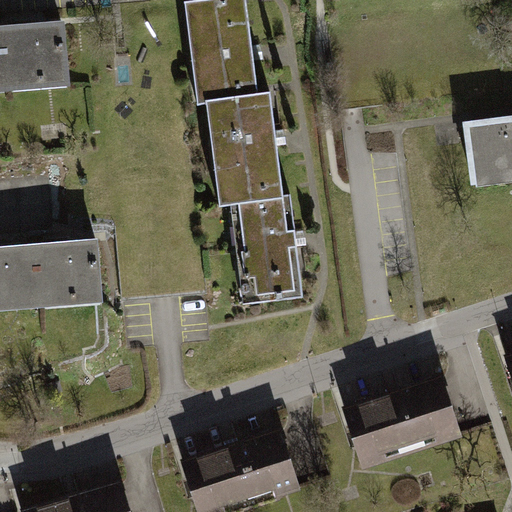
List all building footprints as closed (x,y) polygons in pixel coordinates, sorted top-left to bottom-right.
[(259,96),(246,0),(216,0),(185,4),(198,104),(207,102),(259,96)] [(6,30),(0,30),(0,97),(69,92),(63,25),(6,30)] [(284,199),(270,94),(259,96),(207,102),(220,208),(231,206),(284,199)] [(511,120),(467,126),(474,189),(511,183),(511,120)] [(244,307),(306,299),(293,198),(284,199),(231,206),(244,307)] [(33,246),(0,248),(0,313),(101,306),(97,242),(33,246)] [(442,378),(342,409),(361,471),(461,441),(442,378)] [(283,429),(180,464),(196,511),(246,511),(304,493),(283,429)] [(129,511),(120,482),(21,511),(129,511)]
